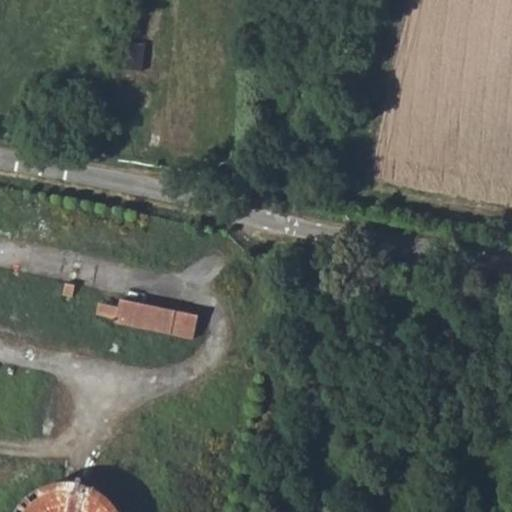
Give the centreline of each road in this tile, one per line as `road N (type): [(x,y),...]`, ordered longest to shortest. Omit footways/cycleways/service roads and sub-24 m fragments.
road 1 (unclassified): [(511,272),(0,162)]
road 2 (track): [(168,291),(211,306),(213,332),(195,375),(152,392),(0,358)]
road 3 (track): [(0,259),(168,291),(213,272),(255,220)]
